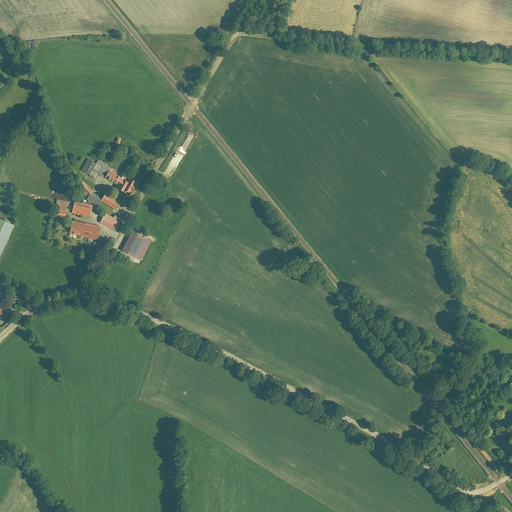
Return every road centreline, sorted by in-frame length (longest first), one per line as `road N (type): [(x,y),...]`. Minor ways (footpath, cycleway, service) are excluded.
road 1 (unclassified): [(511,475),(483,491),(464,491),(182,334),(79,295)]
road 2 (residential): [(79,295),(257,0)]
